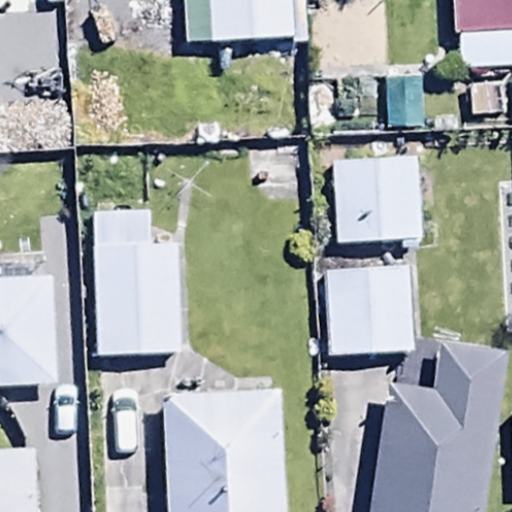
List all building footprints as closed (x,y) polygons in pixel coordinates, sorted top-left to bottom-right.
[(286,0),(206,0),(207,57),(287,55),(286,0)] [(511,0),(451,0),(454,83),(511,81),(511,0)] [(61,68),(59,8),(1,15),(3,61),(32,60),(33,69),(61,68)] [(416,174),(331,176),(333,259),(418,257),(416,174)] [(147,224),(92,225),(95,370),(182,369),(180,260),(147,260),(147,224)] [(0,402),(54,400),(49,290),(25,292),(24,266),(0,267),(0,402)] [(404,278),(322,283),(328,371),(410,366),(404,278)] [(482,511),(504,367),(435,358),(428,405),(382,398),(365,511),(482,511)] [(282,511),(278,407),(159,412),(163,511),(282,511)] [(36,511),(35,463),(0,464),(0,511),(36,511)]
